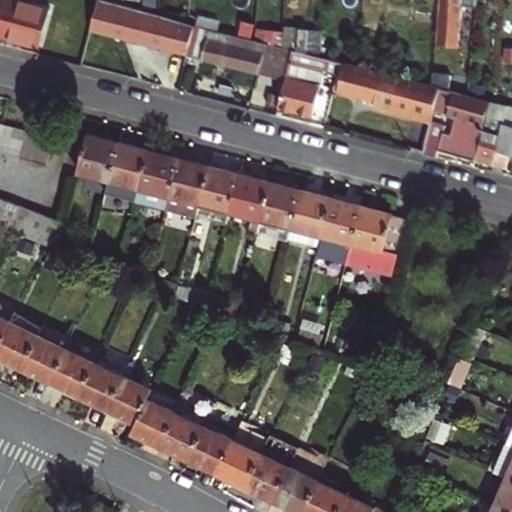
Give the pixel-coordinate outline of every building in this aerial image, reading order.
[(0,0),(0,36),(39,48),(52,5),(34,0),(0,0)] [(96,0),(89,27),(184,51),(192,22),(167,16),(156,13),(105,0),(96,0)] [(156,0),(156,13),(167,16),(167,0),(156,0)] [(461,0),(476,1),(475,0),(440,0),(438,41),(458,42),(461,0)] [(475,0),(476,1),(475,9),(488,10),(488,0),(475,0)] [(184,51),(283,77),(283,75),(287,58),(290,47),(282,45),(192,22),(184,51)] [(282,45),(290,47),(306,52),(308,28),(283,24),(282,45)] [(308,28),(306,52),(319,55),(322,30),(308,28)] [(311,64),(337,72),(340,60),(319,55),(306,52),(290,47),(287,58),(311,64)] [(287,58),(283,75),(307,80),(311,64),(287,58)] [(439,85),(340,60),(337,72),(342,73),(337,90),(374,99),(372,105),(430,120),(432,109),(439,85)] [(319,84),(307,80),(283,75),(283,77),(276,105),(311,114),(319,84)] [(430,120),(421,152),(435,156),(438,149),(474,159),(474,157),(489,99),(467,93),(465,101),(446,96),(442,111),(432,109),(430,120)] [(511,104),(489,99),(474,157),(508,166),(509,159),(511,152),(511,148),(511,104)] [(1,122),(0,126),(0,150),(7,152),(14,125),(1,122)] [(14,125),(7,152),(20,155),(27,128),(14,125)] [(20,155),(33,158),(40,132),(27,128),(20,155)] [(78,170),(108,178),(118,139),(88,131),(78,170)] [(40,132),(33,158),(47,162),(53,135),(40,132)] [(118,139),(108,178),(105,190),(136,198),(149,147),(118,139)] [(179,155),(149,147),(136,198),(166,206),(179,155)] [(195,217),(209,163),(179,155),(166,206),(165,209),(195,217)] [(195,217),(226,225),(241,171),(209,163),(195,217)] [(241,171),(226,225),(256,233),(270,179),(241,171)] [(301,187),(270,179),(256,233),(287,241),(301,187)] [(301,187),(287,241),(317,249),(332,195),(301,187)] [(363,203),(332,195),(317,249),(338,254),(342,238),(352,241),(363,203)] [(0,197),(0,223),(9,201),(0,197)] [(22,206),(9,201),(0,223),(0,226),(12,231),(22,206)] [(363,203),(352,241),(348,256),(393,267),(397,253),(388,250),(398,214),(391,213),(391,210),(363,203)] [(22,206),(12,231),(17,234),(24,236),(34,211),(22,206)] [(47,216),(34,211),(24,236),(36,241),(47,216)] [(406,217),(398,214),(388,250),(397,253),(406,217)] [(47,216),(36,241),(47,245),(52,248),(63,222),(47,216)] [(94,246),(90,262),(114,268),(118,253),(94,246)] [(178,283),(175,297),(193,304),(204,308),(208,292),(178,283)] [(208,292),(204,308),(223,316),(233,320),(237,302),(228,299),(228,297),(208,292)] [(242,305),(239,316),(259,322),(262,311),(242,305)] [(0,344),(12,319),(0,313),(0,344)] [(12,319),(0,344),(0,355),(24,366),(42,327),(14,314),(12,319)] [(462,353),(473,358),(478,347),(489,352),(496,333),(474,323),(462,353)] [(44,324),(42,327),(24,366),(52,380),(68,347),(72,338),(44,324)] [(301,326),(298,337),(318,343),(321,332),(301,326)] [(68,347),(52,380),(81,394),(97,361),(68,347)] [(460,357),(449,382),(459,386),(470,361),(460,357)] [(124,374),(97,361),(81,394),(108,407),(124,374)] [(124,374),(108,407),(137,421),(149,396),(153,387),(124,374)] [(133,430),(162,444),(178,410),(149,396),(137,421),(133,430)] [(178,410),(162,444),(189,457),(205,423),(178,410)] [(440,418),(432,437),(444,442),(451,423),(440,418)] [(219,470),(234,437),(205,423),(189,457),(219,470)] [(234,437),(219,470),(246,484),(262,451),(234,437)] [(511,443),(506,441),(494,469),(507,475),(511,476),(511,443)] [(273,497),(289,463),(262,451),(246,484),(273,497)] [(289,463),(273,497),(303,511),(319,477),(289,463)] [(511,476),(507,475),(494,504),(511,511),(511,476)] [(338,511),(348,491),(319,477),(303,511),(304,511),(338,511)] [(389,511),(390,511),(348,491),(338,511),(389,511)] [(511,511),(494,504),(482,499),(476,511),(511,511)]
